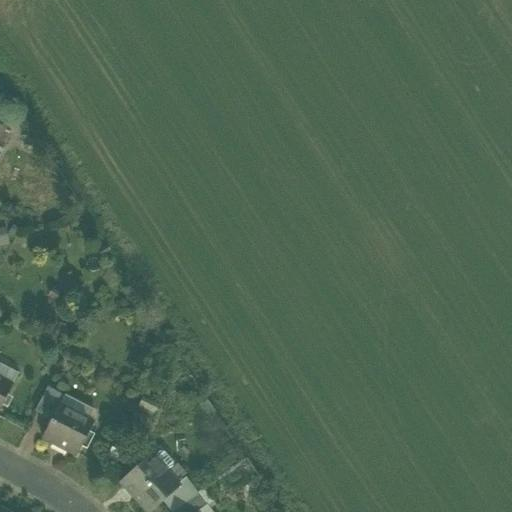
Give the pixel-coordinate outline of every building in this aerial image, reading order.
[(5,228),(0,229),(0,246),(9,244),(5,228)] [(0,365),(0,381),(11,387),(17,374),(0,365)] [(0,408),(11,387),(0,381),(0,408)] [(34,413),(48,420),(56,405),(60,398),(45,390),(34,413)] [(60,398),(56,405),(91,423),(95,416),(93,410),(61,395),(60,398)] [(158,405),(142,397),(137,407),(153,415),(158,405)] [(40,437),(75,455),(91,423),(56,405),(48,420),(40,437)] [(134,411),(128,425),(141,431),(147,418),(134,411)] [(110,447),(100,466),(110,471),(120,452),(110,447)] [(158,452),(151,459),(165,474),(172,468),(172,462),(163,452),(158,452)] [(120,483),(146,511),(148,511),(162,500),(176,486),(175,485),(175,484),(165,474),(151,459),(149,456),(120,483)] [(172,468),(165,474),(175,484),(185,475),(176,465),(172,468)] [(162,500),(170,511),(171,511),(196,494),(185,478),(175,485),(176,486),(162,500)] [(196,511),(205,506),(196,494),(171,511),(196,511)]
